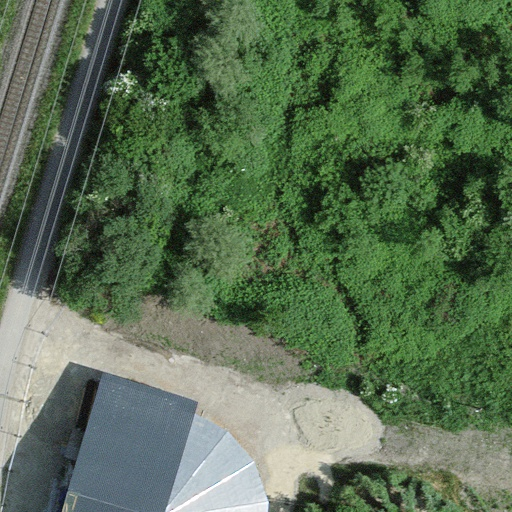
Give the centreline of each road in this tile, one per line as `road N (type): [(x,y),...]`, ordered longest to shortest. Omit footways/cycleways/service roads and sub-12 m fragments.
road 1 (track): [(0,388),(116,0)]
road 2 (track): [(19,322),(248,403)]
